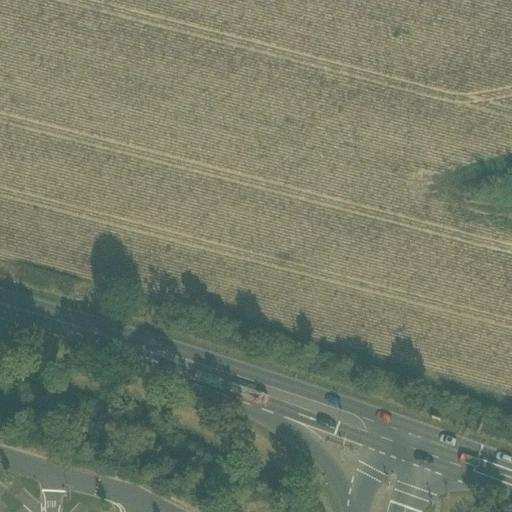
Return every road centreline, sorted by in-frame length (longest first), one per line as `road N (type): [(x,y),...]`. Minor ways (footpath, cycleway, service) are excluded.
road 1 (primary): [(266,393),(0,306)]
road 2 (tertiary): [(266,393),(352,511)]
road 3 (primary): [(380,434),(266,393)]
